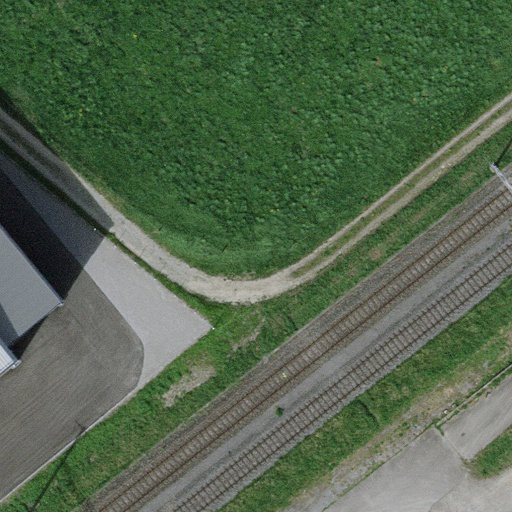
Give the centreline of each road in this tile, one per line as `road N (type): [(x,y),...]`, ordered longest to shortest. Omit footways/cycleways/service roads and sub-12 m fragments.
road 1 (track): [(151,252),(208,288),(234,292),(284,280),(511,112)]
road 2 (unclassified): [(0,126),(151,252)]
